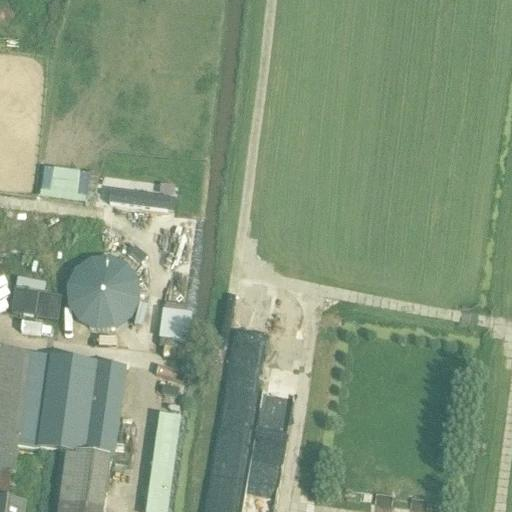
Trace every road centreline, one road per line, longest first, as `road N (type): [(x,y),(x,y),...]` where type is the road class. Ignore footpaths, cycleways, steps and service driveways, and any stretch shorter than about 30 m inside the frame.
road 1 (track): [(266,511),(286,387),(227,363),(270,0)]
road 2 (track): [(240,276),(511,328)]
